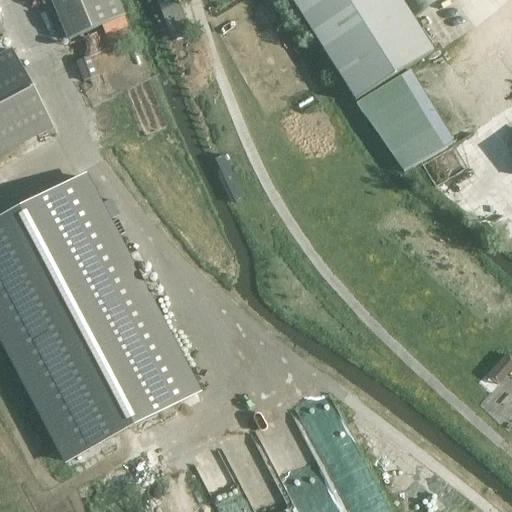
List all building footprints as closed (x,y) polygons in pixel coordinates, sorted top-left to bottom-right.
[(51,0),(69,41),(125,18),(117,0),(51,0)] [(160,0),(166,24),(185,19),(179,0),(160,0)] [(437,55),(414,18),(402,0),(300,0),(364,101),(437,55)] [(402,0),(414,18),(442,0),(402,0)] [(0,156),(54,128),(13,51),(0,58),(0,156)] [(0,301),(27,353),(82,456),(188,400),(126,283),(76,188),(0,228),(0,301)] [(487,377),(498,387),(511,371),(511,362),(505,357),(487,377)] [(294,400),(346,511),(389,511),(330,383),(294,400)]
